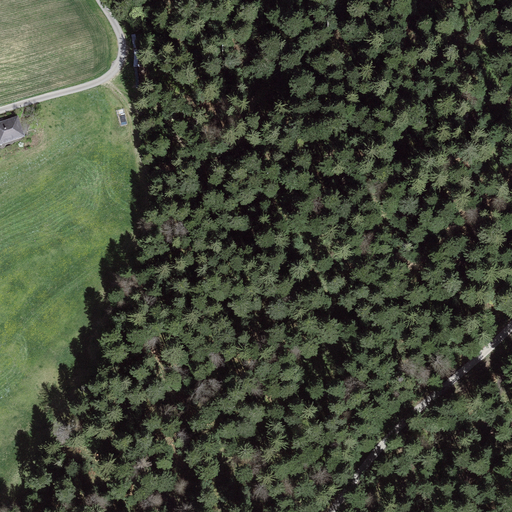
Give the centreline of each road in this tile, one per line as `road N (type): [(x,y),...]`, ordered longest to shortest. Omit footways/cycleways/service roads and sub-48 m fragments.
road 1 (track): [(511,327),(403,419),(331,511)]
road 2 (track): [(34,100),(89,85),(117,67),(121,33),(100,0)]
